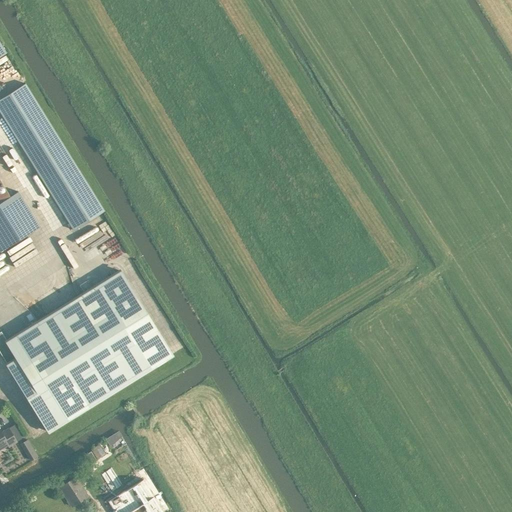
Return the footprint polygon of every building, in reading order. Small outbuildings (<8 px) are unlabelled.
[(25,84),(0,99),(0,111),(73,230),(104,211),(25,84)] [(0,251),(40,226),(18,191),(10,196),(0,180),(0,251)] [(1,331),(0,331),(0,352),(15,377),(49,432),(172,356),(138,302),(119,270),(6,340),(1,331)] [(15,405),(35,437),(47,430),(27,397),(15,405)] [(0,429),(0,449),(8,445),(9,446),(18,441),(17,440),(23,437),(18,430),(13,433),(9,427),(1,431),(0,429)] [(27,439),(21,443),(25,449),(31,446),(27,439)] [(96,458),(106,453),(101,443),(91,448),(96,458)] [(81,458),(86,466),(96,460),(91,451),(81,458)] [(163,511),(141,473),(106,493),(116,511),(163,511)] [(71,506),(88,495),(76,476),(59,487),(71,506)]
